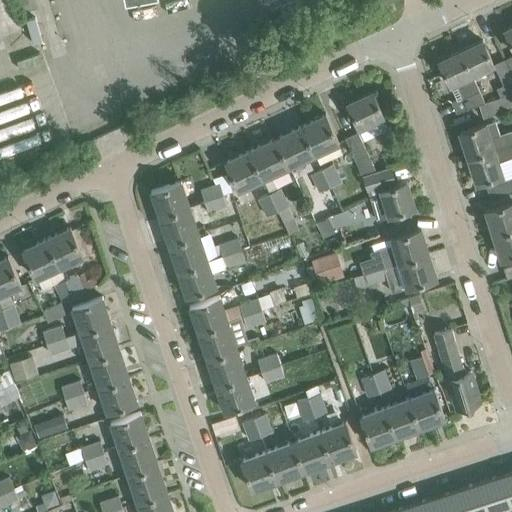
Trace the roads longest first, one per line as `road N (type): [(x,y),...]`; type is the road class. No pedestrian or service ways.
road 1 (residential): [(511,401),(399,38)]
road 2 (residential): [(226,511),(111,169)]
road 3 (residential): [(111,169),(399,38)]
road 4 (residential): [(293,511),(511,436)]
road 5 (residential): [(0,222),(111,169)]
